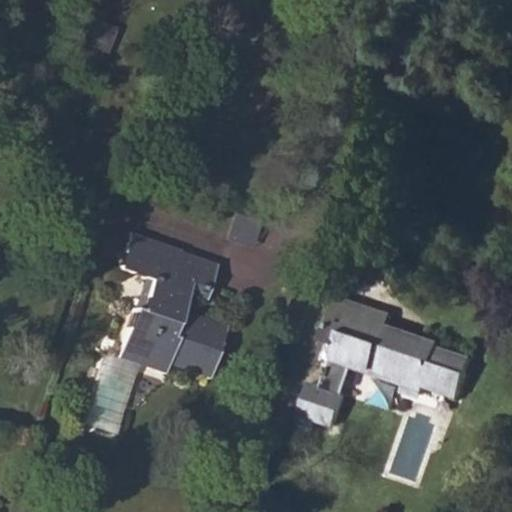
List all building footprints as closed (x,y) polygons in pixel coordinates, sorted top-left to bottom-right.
[(117,343),(135,349),(131,362),(161,373),(165,359),(184,365),(182,370),(204,377),(221,327),(202,320),(199,330),(175,322),(178,312),(185,292),(203,298),(215,264),(176,251),(177,249),(127,232),(115,269),(146,279),(135,309),(129,307),(117,343)] [(299,411),(315,417),(314,420),(334,426),(344,394),(343,394),(351,368),(352,363),(404,380),(402,386),(401,390),(422,396),(425,388),(457,399),(465,377),(463,375),(469,356),(438,346),(440,340),(416,340),(403,336),(388,323),(390,314),(338,297),(323,341),(336,345),(329,369),(325,367),(322,375),(326,376),(323,386),(309,381),(299,411)] [(178,312),(175,322),(199,330),(202,320),(178,312)] [(388,323),(403,336),(416,340),(440,340),(388,323)] [(113,355),(131,362),(135,349),(117,343),(113,355)] [(351,368),(402,386),(404,380),(352,363),(351,368)] [(297,414),(314,420),(315,417),(299,411),(297,414)]
